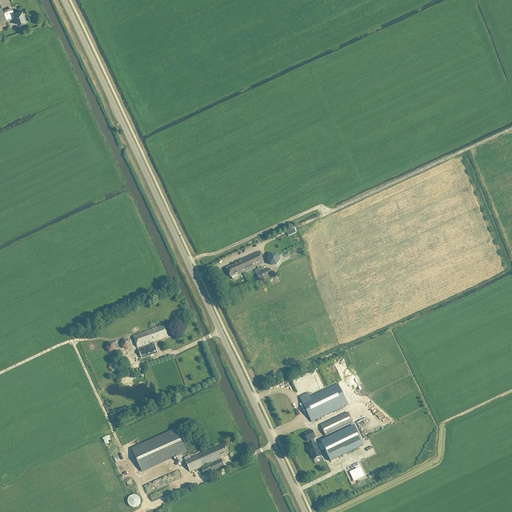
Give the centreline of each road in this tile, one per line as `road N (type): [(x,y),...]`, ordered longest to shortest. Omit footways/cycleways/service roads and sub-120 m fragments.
road 1 (tertiary): [(304,511),(63,0)]
road 2 (track): [(148,506),(71,340)]
road 3 (track): [(130,337),(71,340),(0,372)]
